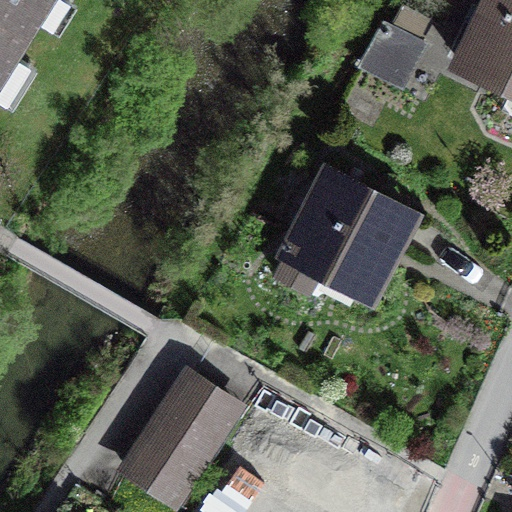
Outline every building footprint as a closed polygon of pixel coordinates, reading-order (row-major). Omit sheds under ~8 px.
[(0,0),(0,67),(41,0),(0,0)] [(511,0),(488,0),(459,61),(511,86),(511,0)] [(384,25),(364,61),(397,79),(417,43),(384,25)] [(411,214),(331,172),(278,272),(317,293),(328,271),(369,293),(411,214)] [(237,404),(192,373),(128,467),(174,498),(237,404)]
